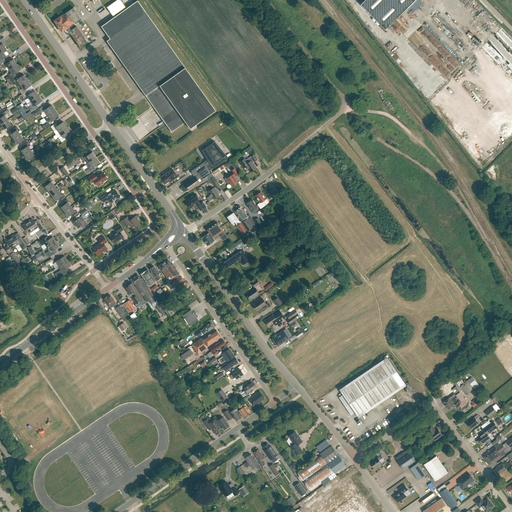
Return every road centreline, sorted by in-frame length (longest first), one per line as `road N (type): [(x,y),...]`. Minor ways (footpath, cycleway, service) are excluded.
road 1 (unclassified): [(511,509),(433,405),(354,457)]
road 2 (unclassified): [(183,231),(344,108)]
road 3 (unclassified): [(296,386),(183,231)]
road 4 (residential): [(274,402),(165,245)]
road 5 (residential): [(93,270),(152,225),(94,134)]
road 6 (residential): [(94,134),(1,0)]
road 7 (tertiary): [(109,123),(24,0)]
road 8 (unclassified): [(117,511),(235,429)]
road 9 (unclassified): [(266,0),(344,108)]
road 10 (tertiary): [(183,231),(109,123)]
road 11 (tertiary): [(0,363),(106,289)]
